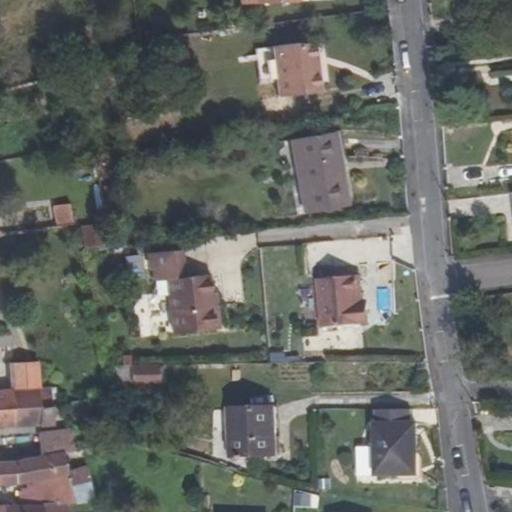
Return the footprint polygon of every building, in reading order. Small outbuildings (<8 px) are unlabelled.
[(320,90),(313,41),(271,46),(278,96),(320,90)] [(66,75),(59,48),(33,55),(40,82),(66,75)] [(303,214),(347,206),(334,132),(290,140),(303,214)] [(101,190),(95,163),(79,166),(85,193),(101,190)] [(116,185),(104,188),(107,203),(119,201),(116,185)] [(69,203),(53,204),(54,225),(71,223),(69,203)] [(81,227),(83,248),(102,246),(99,225),(81,227)] [(154,282),(166,280),(172,334),(219,329),(217,306),(213,306),(211,293),(208,274),(185,277),(182,250),(151,253),(154,282)] [(323,328),(364,325),(360,275),(318,279),(323,328)] [(8,336),(0,336),(0,346),(8,346),(8,336)] [(38,388),(37,364),(10,366),(11,390),(38,388)] [(158,365),(130,366),(130,385),(158,385),(158,365)] [(38,388),(11,390),(14,427),(39,426),(39,408),(38,388)] [(39,408),(52,406),(51,388),(38,388),(39,408)] [(0,427),(14,427),(11,390),(0,390),(0,427)] [(52,406),(39,408),(39,426),(53,425),(52,406)] [(278,456),(276,407),(229,408),(231,457),(278,456)] [(418,474),(417,423),(412,424),(412,409),(375,410),(377,447),(358,448),(359,476),(378,476),(378,475),(418,474)] [(42,455),(62,451),(63,454),(74,451),(72,429),(39,433),(41,456),(42,455)] [(0,485),(40,480),(43,505),(43,511),(67,511),(67,504),(74,504),(94,501),(89,482),(70,486),(67,470),(63,454),(62,451),(42,455),(41,456),(14,461),(0,462),(0,485)] [(67,470),(70,486),(89,482),(85,466),(67,470)]
